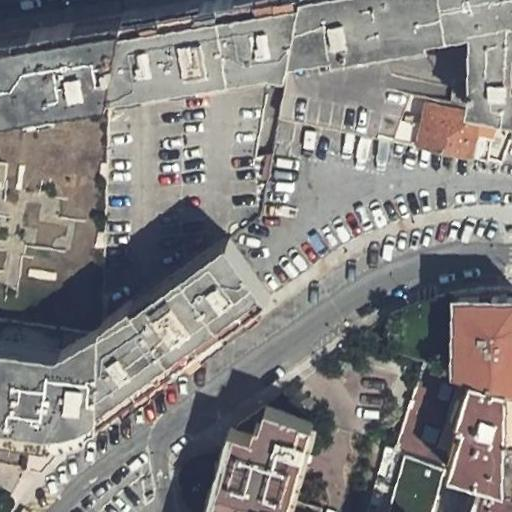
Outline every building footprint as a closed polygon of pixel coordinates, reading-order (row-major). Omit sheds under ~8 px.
[(198,0),(126,11),(109,95),(293,59),(302,0),(198,0)] [(511,0),(302,0),(293,59),(464,29),(462,102),(511,112),(511,0)] [(126,11),(60,22),(0,31),(0,112),(109,95),(126,11)] [(493,115),(427,102),(419,145),(485,157),(493,115)] [(101,325),(100,342),(76,339),(75,351),(62,349),(61,354),(0,345),(0,426),(42,433),(42,429),(55,431),(57,424),(67,426),(84,429),(87,427),(88,417),(98,419),(174,363),(267,298),(226,240),(101,325)] [(511,511),(511,289),(461,292),(453,365),(427,357),(393,447),(445,466),(432,511),(321,511),(325,497),(294,489),(314,418),(269,401),(238,420),(237,426),(219,511),(511,511)] [(453,365),(461,292),(405,308),(400,349),(427,357),(453,365)] [(219,511),(237,426),(230,425),(206,511),(219,511)]
